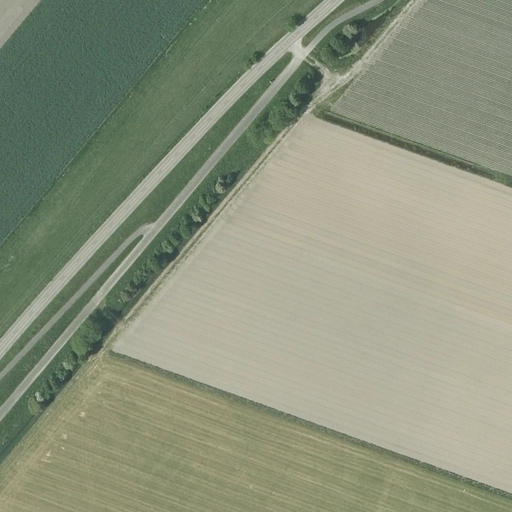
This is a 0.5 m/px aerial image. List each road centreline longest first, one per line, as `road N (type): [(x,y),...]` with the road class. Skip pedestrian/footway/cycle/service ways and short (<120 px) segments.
road 1 (unclassified): [(0,414),(289,70),(299,56),(290,38)]
road 2 (secondary): [(0,349),(290,38)]
